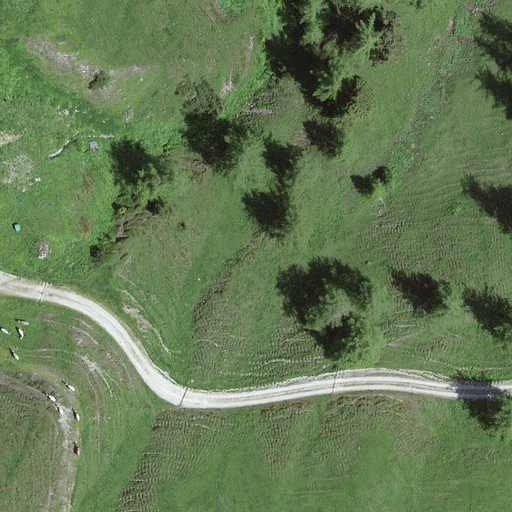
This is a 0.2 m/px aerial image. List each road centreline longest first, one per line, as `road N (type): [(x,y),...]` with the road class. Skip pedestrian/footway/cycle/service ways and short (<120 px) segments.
road 1 (track): [(511,389),(397,375),(237,397),(177,394),(97,302),(0,285)]
road 2 (track): [(0,357),(67,392),(65,511)]
